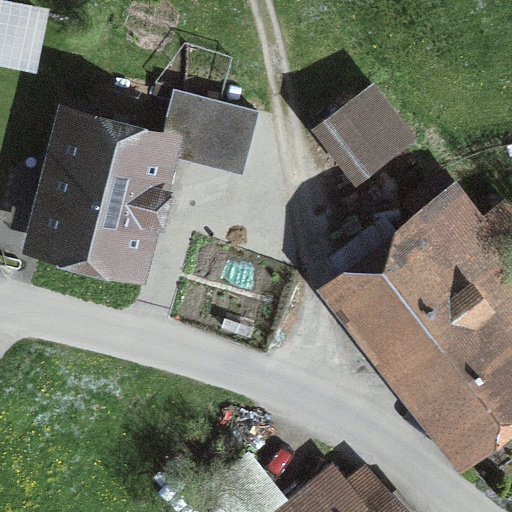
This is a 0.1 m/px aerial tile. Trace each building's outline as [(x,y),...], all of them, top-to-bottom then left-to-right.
[(0,0),(0,67),(41,72),(49,4),(9,0),(0,0)] [(410,135),(372,86),(323,123),(360,172),(410,135)] [(241,165),(255,107),(197,92),(183,151),(241,165)] [(73,120),(44,236),(131,258),(142,213),(158,217),(164,193),(148,188),(159,141),(73,120)] [(511,406),(511,359),(457,287),(489,263),(511,293),(511,208),(505,200),(483,217),(446,168),(409,196),(425,219),(341,282),(463,443),(511,406)] [(411,511),(397,495),(390,500),(366,472),(343,491),(330,476),(286,511),(411,511)]
